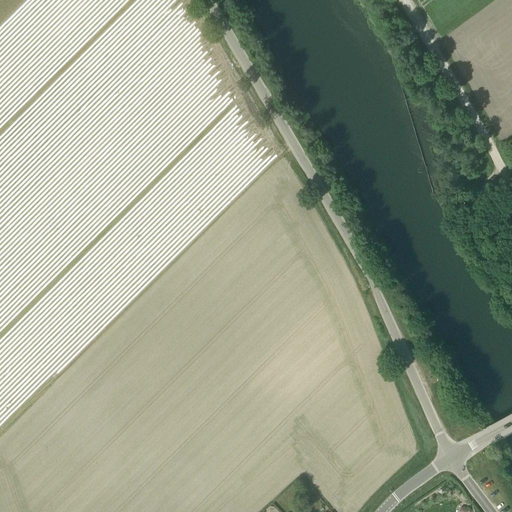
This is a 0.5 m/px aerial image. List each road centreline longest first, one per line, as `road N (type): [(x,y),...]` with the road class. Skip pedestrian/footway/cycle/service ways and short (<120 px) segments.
road 1 (unclassified): [(452,456),(363,261),(204,0)]
road 2 (track): [(407,0),(511,172)]
